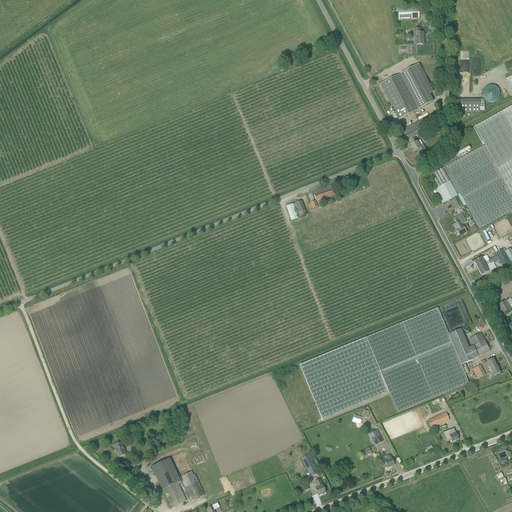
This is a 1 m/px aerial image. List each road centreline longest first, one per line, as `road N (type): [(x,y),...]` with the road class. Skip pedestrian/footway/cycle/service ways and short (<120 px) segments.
road 1 (unclassified): [(0,313),(396,148)]
road 2 (unclassified): [(511,362),(410,176)]
road 3 (tertiary): [(318,511),(511,432)]
road 4 (unclassified): [(410,176),(447,144),(442,0)]
road 5 (unclassified): [(396,148),(316,0)]
road 6 (track): [(82,451),(21,304)]
